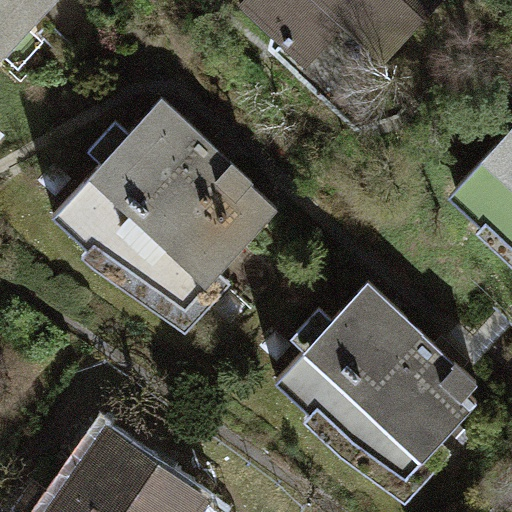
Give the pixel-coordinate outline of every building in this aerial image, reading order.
[(0,0),(0,55),(53,0),(0,0)] [(242,0),(241,2),(282,40),(319,2),(380,59),(435,0),(242,0)] [(511,80),(511,51),(498,67),(511,80)] [(161,96),(52,211),(89,247),(96,240),(148,289),(164,272),(190,297),(277,206),(161,96)] [(511,123),(453,186),(511,240),(511,123)] [(369,279),(275,377),(309,410),(317,402),(369,452),(381,439),(409,465),(475,397),(464,388),(473,379),(369,279)] [(110,433),(52,511),(188,511),(199,497),(110,433)]
